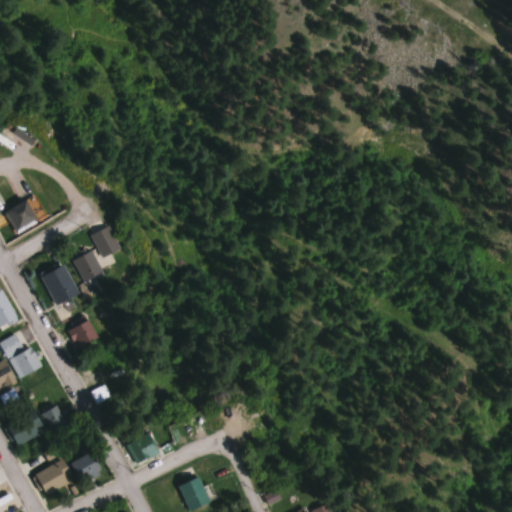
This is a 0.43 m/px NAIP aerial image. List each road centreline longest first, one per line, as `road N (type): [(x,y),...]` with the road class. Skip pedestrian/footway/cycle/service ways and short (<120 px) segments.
road 1 (residential): [(139,511),(0,256)]
road 2 (residential): [(226,435),(67,511)]
